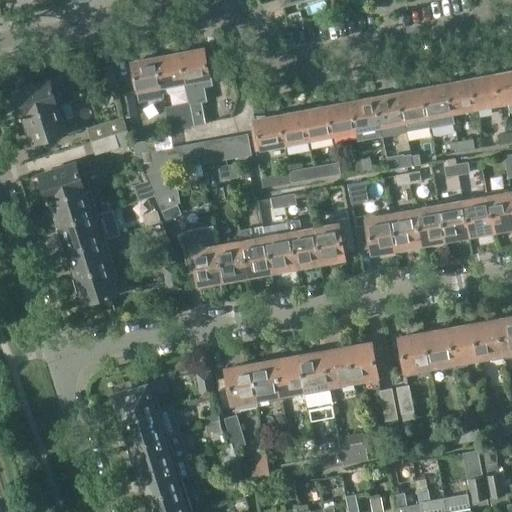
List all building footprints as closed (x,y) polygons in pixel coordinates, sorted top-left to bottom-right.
[(179,52),(185,81),(211,76),(205,47),(179,52)] [(185,81),(179,52),(155,57),(161,86),(185,81)] [(161,86),(155,57),(132,61),(138,90),(161,86)] [(113,65),(101,67),(105,89),(117,86),(113,65)] [(511,70),(494,74),(500,103),(508,101),(510,112),(511,111),(511,70)] [(500,103),(494,74),(471,79),(476,107),(500,103)] [(21,113),(23,120),(71,104),(68,96),(61,98),(57,87),(65,84),(62,75),(36,83),(35,82),(27,85),(27,86),(14,90),(17,101),(15,104),(17,111),(21,113)] [(476,107),(471,79),(447,83),(452,112),(476,107)] [(452,112),(447,83),(422,88),(429,127),(454,122),(452,112)] [(422,88),(399,92),(406,131),(429,127),(422,88)] [(120,93),(125,116),(138,114),(133,91),(120,93)] [(188,92),(189,101),(194,125),(206,122),(201,99),(199,99),(197,91),(188,92)] [(406,131),(399,92),(375,97),(380,126),(382,136),(406,131)] [(380,126),(375,97),(350,101),(356,130),(380,126)] [(194,125),(189,101),(178,103),(183,127),(194,125)] [(356,130),(350,101),(326,106),(331,135),(356,130)] [(183,127),(178,103),(167,105),(171,129),(183,127)] [(54,136),(77,129),(79,129),(71,104),(23,120),(26,131),(28,130),(33,143),(45,139),(45,140),(54,137),(54,136)] [(331,135),(326,106),(302,110),(308,139),(331,135)] [(302,110),(292,112),(278,115),(284,144),(308,139),(302,110)] [(251,125),(252,129),(256,150),(284,144),(278,115),(267,117),(255,120),(256,125),(251,125)] [(88,128),(92,141),(128,129),(124,117),(112,121),(88,128)] [(133,142),(128,129),(92,141),(96,154),(120,146),(133,142)] [(508,143),(506,133),(498,134),(500,145),(508,143)] [(237,137),(236,142),(231,159),(251,155),(248,135),(237,137)] [(457,141),(460,152),(476,149),(474,138),(457,141)] [(160,171),(154,172),(151,164),(155,152),(153,139),(131,143),(146,173),(148,178),(155,193),(163,211),(179,204),(181,203),(175,168),(172,169),(160,171)] [(219,161),(231,159),(236,142),(225,139),(224,144),(219,161)] [(207,163),(219,161),(224,144),(213,141),(212,146),(207,163)] [(460,152),(457,141),(451,142),(453,153),(460,152)] [(200,148),(196,165),(207,163),(212,146),(202,143),(200,148)] [(184,167),(196,165),(200,148),(190,145),(189,150),(184,167)] [(172,169),(175,168),(184,167),(189,150),(178,147),(177,152),(172,169)] [(160,171),(172,169),(177,152),(167,149),(165,154),(160,171)] [(154,172),(160,171),(165,154),(155,152),(151,164),(154,172)] [(421,162),(420,152),(410,154),(411,156),(412,164),(421,162)] [(404,155),(387,158),(389,170),(413,165),(412,164),(411,156),(404,157),(404,155)] [(362,157),(364,170),(373,168),(370,156),(362,157)] [(364,170),(362,157),(354,159),(356,171),(364,170)] [(93,174),(89,159),(63,167),(62,166),(53,169),(54,170),(40,175),(43,185),(41,188),(44,196),(47,197),(49,203),(88,190),(84,176),(93,174)] [(457,163),(459,175),(471,173),(468,161),(457,163)] [(227,165),(230,178),(239,177),(236,163),(227,165)] [(459,175),(457,163),(445,165),(447,177),(459,175)] [(314,165),(317,178),(324,176),(322,164),(314,165)] [(230,178),(227,165),(218,166),(221,179),(230,178)] [(306,167),(308,179),(317,178),(314,165),(306,167)] [(279,173),(262,177),(264,188),(293,183),(290,167),(278,169),(279,173)] [(407,172),(410,184),(422,182),(420,170),(407,172)] [(410,184),(407,172),(396,174),(398,186),(410,184)] [(155,193),(148,178),(134,183),(139,199),(155,193)] [(348,185),(352,204),(368,201),(364,182),(348,185)] [(494,231),(511,227),(511,191),(511,189),(486,193),(494,231)] [(56,212),(60,227),(96,216),(88,190),(49,203),(52,214),(56,212)] [(283,194),(285,206),(297,204),(295,192),(283,194)] [(486,193),(463,197),(470,236),(494,231),(486,193)] [(285,206),(283,194),(271,197),(273,209),(285,206)] [(445,240),(470,236),(463,197),(438,202),(445,240)] [(438,202),(413,207),(420,245),(445,240),(438,202)] [(179,204),(163,211),(167,221),(183,214),(179,204)] [(413,207),(389,211),(396,249),(420,245),(413,207)] [(161,220),(157,209),(143,214),(147,224),(161,220)] [(373,253),(396,249),(389,211),(366,215),(368,226),(356,228),(360,249),(372,247),(373,253)] [(325,216),(326,222),(312,225),(319,263),(345,258),(344,252),(355,250),(348,212),(325,216)] [(96,216),(60,227),(61,228),(57,229),(61,240),(64,240),(68,253),(105,242),(96,216)] [(295,267),(319,263),(312,225),(302,227),(301,220),(286,222),(295,267)] [(279,231),(265,234),(272,272),(295,267),(286,222),(278,224),(279,231)] [(272,272),(265,234),(263,224),(238,229),(239,238),(246,276),(272,272)] [(199,285),(223,281),(216,243),(217,242),(214,225),(190,230),(178,235),(184,250),(188,269),(196,267),(199,285)] [(172,245),(168,234),(154,239),(158,250),(172,245)] [(239,238),(217,242),(216,243),(223,281),(246,276),(239,238)] [(72,266),(77,279),(113,268),(105,242),(68,253),(68,254),(66,255),(69,267),(72,266)] [(168,290),(180,288),(175,265),(164,267),(168,290)] [(117,280),(113,268),(77,279),(74,280),(78,292),(81,291),(84,303),(96,300),(106,297),(106,296),(131,289),(127,277),(117,280)] [(511,356),(511,317),(497,320),(504,358),(511,356)] [(504,358),(497,320),(472,325),(478,359),(491,356),(492,360),(504,358)] [(478,359),(472,325),(447,329),(454,367),(469,365),(468,361),(478,359)] [(454,367),(447,329),(422,334),(428,368),(442,366),(443,369),(454,367)] [(428,368),(422,334),(399,338),(406,376),(420,373),(419,370),(428,368)] [(371,343),(346,348),(352,382),(366,379),(367,383),(379,381),(371,343)] [(352,382),(346,348),(322,352),(328,390),(343,387),(342,383),(352,382)] [(297,357),(303,391),(306,407),(331,402),(328,390),(322,352),(297,357)] [(303,391),(297,357),(273,361),(280,399),(294,397),(294,393),(303,391)] [(273,361),(250,365),(256,400),(269,397),(270,401),(280,399),(273,361)] [(256,400),(250,365),(226,369),(234,411),(257,407),(256,400)] [(201,397),(215,394),(211,372),(197,375),(201,397)] [(115,408),(119,422),(159,410),(156,400),(169,396),(164,379),(134,389),(133,388),(125,390),(126,391),(114,395),(118,407),(115,408)] [(409,386),(397,388),(403,421),(415,419),(409,386)] [(397,419),(392,389),(380,391),(386,421),(397,419)] [(217,407),(204,410),(206,422),(219,419),(217,407)] [(127,435),(130,447),(177,432),(176,427),(165,430),(159,410),(119,422),(124,436),(127,435)] [(226,419),(235,446),(235,447),(246,444),(237,415),(226,419)] [(221,433),(219,419),(206,422),(208,435),(221,433)] [(465,430),(467,442),(481,440),(479,428),(465,430)] [(467,442),(465,430),(453,432),(455,445),(467,442)] [(132,460),(136,474),(176,462),(172,449),(184,446),(180,435),(179,435),(177,432),(130,447),(134,459),(132,460)] [(228,474),(240,470),(232,444),(227,445),(224,463),(228,474)] [(341,453),(343,465),(356,462),(354,451),(341,453)] [(316,458),(319,469),(343,465),(341,453),(316,458)] [(319,469),(316,458),(292,462),(294,473),(319,469)] [(143,487),(147,498),(183,487),(176,462),(136,474),(141,488),(143,487)] [(282,463),(284,475),(294,473),(292,462),(282,463)] [(498,463),(487,465),(488,475),(501,473),(498,463)] [(240,470),(228,474),(230,483),(243,479),(240,470)] [(511,511),(511,487),(504,489),(501,473),(488,475),(492,498),(509,495),(510,511),(511,511)] [(468,496),(445,500),(446,511),(488,511),(483,478),(469,481),(473,503),(469,504),(468,496)] [(428,479),(417,481),(418,489),(430,487),(428,479)] [(148,511),(191,511),(183,487),(147,498),(151,511),(148,511)] [(446,511),(445,500),(432,502),(430,487),(418,489),(420,504),(421,511),(446,511)] [(397,511),(421,511),(420,504),(408,506),(406,491),(394,493),(397,511)] [(371,498),(373,511),(379,511),(386,511),(383,496),(371,498)] [(360,511),(359,501),(347,503),(348,511),(360,511)]
